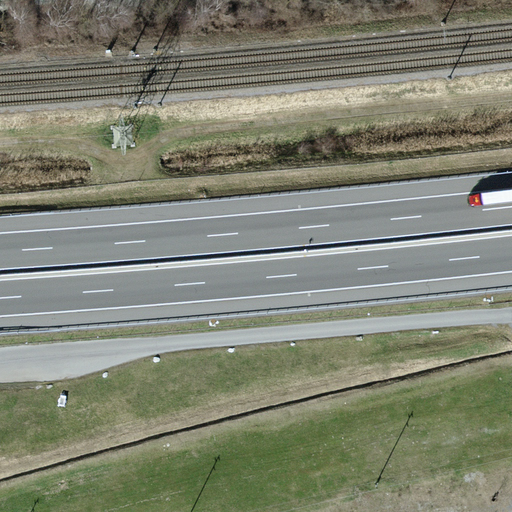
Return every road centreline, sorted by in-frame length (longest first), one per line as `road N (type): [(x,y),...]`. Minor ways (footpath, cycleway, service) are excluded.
road 1 (motorway): [(511,205),(0,250)]
road 2 (motorway): [(0,298),(511,254)]
